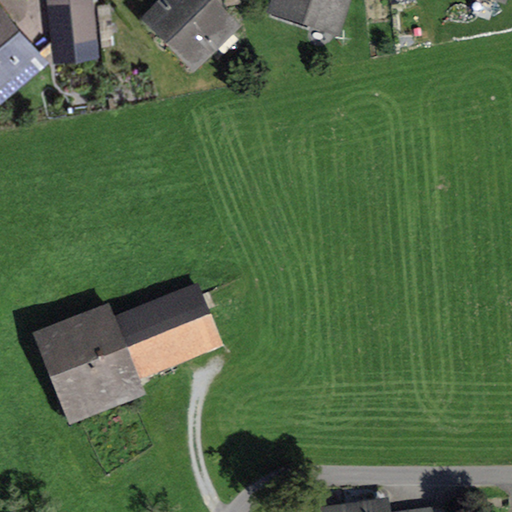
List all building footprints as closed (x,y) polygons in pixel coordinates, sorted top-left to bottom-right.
[(75,61),(68,0),(46,0),(53,63),(75,61)] [(92,0),(68,0),(75,61),(98,59),(92,0)] [(192,75),(238,27),(209,0),(158,0),(137,23),(192,75)] [(337,39),(349,0),(269,0),(264,15),(337,39)] [(0,37),(14,26),(0,9),(0,37)] [(0,99),(45,61),(14,26),(0,37),(0,99)] [(142,397),(136,381),(221,347),(195,283),(111,317),(106,305),(27,336),(64,428),(142,397)] [(393,511),(392,501),(327,511),(393,511)]
